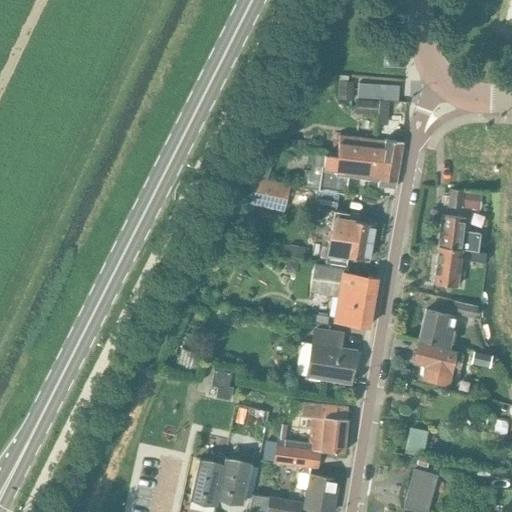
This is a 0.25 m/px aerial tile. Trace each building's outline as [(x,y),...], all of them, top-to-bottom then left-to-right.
[(338,81),(337,99),(352,100),(353,81),(347,81),(347,75),(338,75),(338,81)] [(376,100),(378,85),(357,83),(355,98),(376,100)] [(377,116),(377,103),(357,101),(356,114),(377,116)] [(378,101),(377,124),(386,125),(388,101),(378,101)] [(373,161),(375,141),(338,136),(335,157),(373,161)] [(293,139),(292,149),(304,150),(305,140),(293,139)] [(383,163),(399,164),(402,143),(384,140),(384,142),(375,141),(373,161),(383,163)] [(373,161),(335,157),(335,158),(323,156),(312,154),(307,188),(315,189),(315,190),(338,193),(344,194),(346,180),(342,180),(343,175),(378,180),(377,186),(395,189),(399,164),(383,163),(373,161)] [(252,175),(249,189),(265,193),(262,205),(280,208),(286,182),(266,178),(252,175)] [(462,191),(462,190),(450,188),(448,206),(460,207),(460,206),(462,191)] [(315,190),(313,204),(335,208),(338,193),(315,190)] [(462,191),(460,206),(478,208),(480,193),(462,191)] [(367,260),(373,223),(348,219),(349,213),(333,210),(324,261),(346,265),(348,256),(367,260)] [(438,244),(462,247),(465,230),(468,231),(470,219),(442,215),(438,244)] [(289,244),(287,255),(304,258),(306,247),(289,244)] [(457,287),(462,247),(438,244),(432,283),(457,287)] [(468,260),(483,262),(484,253),(470,251),(468,260)] [(368,326),(376,277),(341,271),(342,268),(313,263),(309,288),(312,292),(337,297),(333,321),(368,326)] [(474,317),(477,307),(453,301),(451,311),(474,317)] [(446,347),(453,318),(425,311),(418,340),(446,347)] [(309,315),(308,323),(326,326),(327,318),(309,315)] [(340,348),(342,334),(314,329),(312,343),(301,341),(296,372),(350,381),(355,350),(340,348)] [(417,344),(413,362),(423,364),(420,377),(448,384),(451,370),(458,372),(462,354),(417,344)] [(180,349),(175,368),(196,373),(201,354),(180,349)] [(473,352),(471,363),(488,366),(490,355),(473,352)] [(404,368),(402,377),(410,379),(412,369),(407,368),(406,368),(404,368)] [(230,400),(232,387),(227,386),(230,373),(214,370),(211,385),(218,386),(216,397),(230,400)] [(343,453),(347,407),(300,401),(298,416),(310,418),(307,441),(276,438),(276,440),(274,461),(317,467),(319,450),(343,453)] [(409,427),(404,452),(422,455),(427,431),(409,427)] [(249,439),(247,449),(258,452),(260,441),(249,439)] [(215,497),(217,498),(241,503),(252,456),(241,453),(239,460),(224,456),(222,463),(223,463),(215,497)] [(222,463),(224,456),(217,455),(215,461),(198,457),(188,498),(215,504),(217,498),(215,497),(223,463),(222,463)] [(327,511),(332,511),(338,479),(309,474),(303,508),(327,511)] [(404,500),(403,505),(411,507),(413,501),(419,503),(424,487),(410,483),(405,500),(404,500)] [(297,511),(299,503),(251,496),(247,511),(297,511)]
